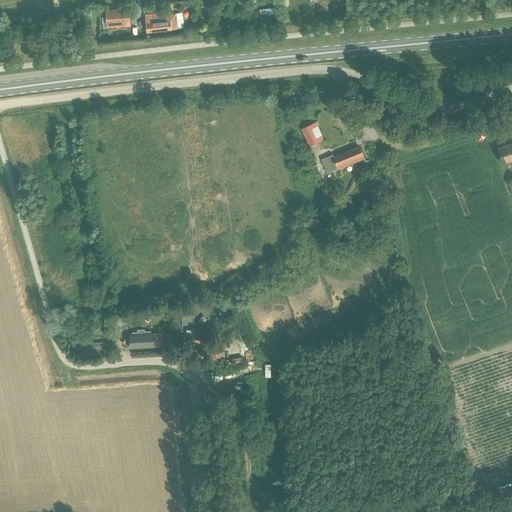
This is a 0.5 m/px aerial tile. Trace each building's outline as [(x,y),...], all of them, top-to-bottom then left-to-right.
[(278,7),(262,6),(261,19),(277,20),(278,7)] [(148,32),(184,28),(183,13),(159,15),(159,13),(146,14),(147,23),(148,32)] [(129,16),(107,18),(108,28),(130,26),(129,16)] [(303,129),(313,152),(323,148),(320,142),(325,140),(317,122),(303,129)] [(511,143),(499,147),(504,163),(511,160),(511,143)] [(327,173),(338,169),(338,170),(365,158),(360,146),(334,157),(334,155),(322,160),(327,173)] [(196,324),(194,312),(180,315),(183,327),(196,324)] [(206,322),(210,316),(205,313),(201,319),(206,322)] [(211,326),(211,330),(203,331),(203,333),(191,334),(191,343),(212,343),(212,337),(216,337),(216,332),(220,332),(220,326),(211,326)] [(138,329),(138,333),(131,334),(132,347),(161,345),(161,332),(152,333),(152,331),(145,331),(145,329),(138,329)] [(234,335),(245,352),(251,348),(240,331),(234,335)]
